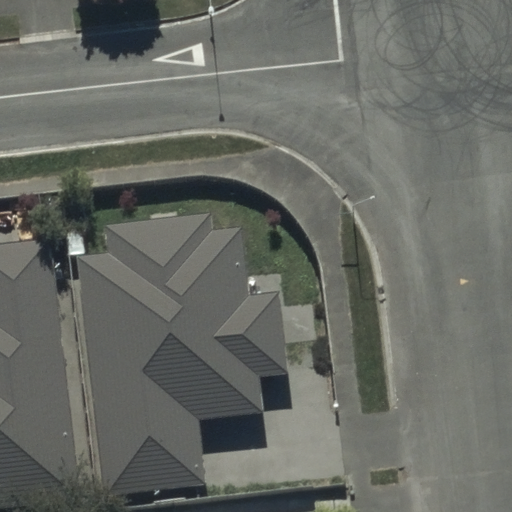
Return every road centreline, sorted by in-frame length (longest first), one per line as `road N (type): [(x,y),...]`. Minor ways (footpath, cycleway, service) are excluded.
road 1 (residential): [(431,46),(483,511)]
road 2 (residential): [(431,46),(0,100)]
